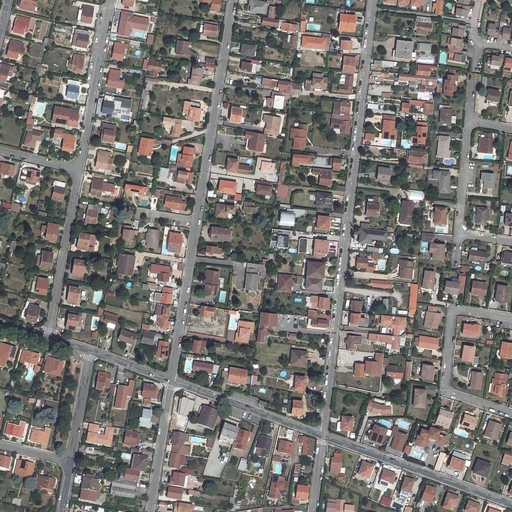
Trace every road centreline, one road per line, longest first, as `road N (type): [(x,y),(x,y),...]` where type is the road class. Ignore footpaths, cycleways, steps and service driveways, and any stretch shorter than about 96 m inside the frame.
road 1 (residential): [(372,0),(321,434)]
road 2 (residential): [(232,0),(197,221)]
road 3 (residential): [(511,412),(445,389),(452,308),(511,318)]
road 4 (unclassified): [(511,505),(321,434)]
road 5 (residential): [(48,337),(80,168)]
road 6 (residential): [(80,168),(112,0)]
road 7 (residential): [(197,221),(171,380)]
road 8 (unclassified): [(321,434),(171,380)]
road 9 (residential): [(171,380),(150,511)]
